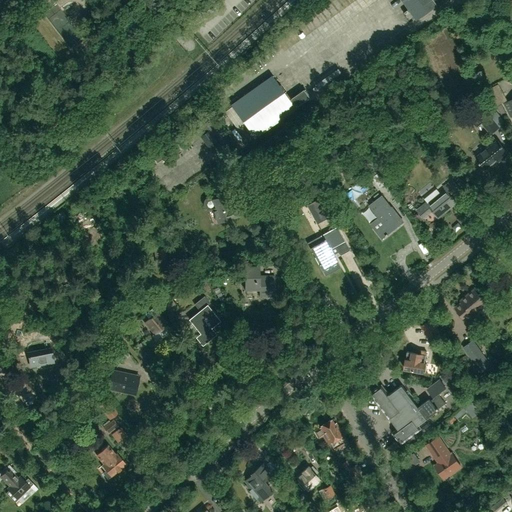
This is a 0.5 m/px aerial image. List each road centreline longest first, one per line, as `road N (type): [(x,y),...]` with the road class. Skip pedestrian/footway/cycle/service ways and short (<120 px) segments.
road 1 (residential): [(322,362),(511,209)]
road 2 (residential): [(144,506),(322,362)]
road 3 (residential): [(406,511),(322,362)]
road 4 (unknown): [(176,480),(131,435),(99,382)]
